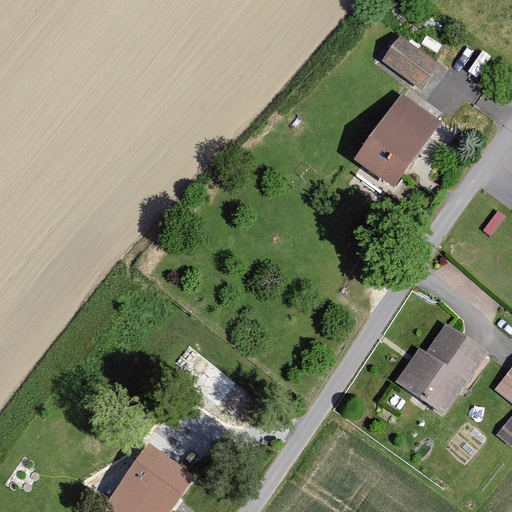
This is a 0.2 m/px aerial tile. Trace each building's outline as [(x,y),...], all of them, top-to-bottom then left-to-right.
[(391,40),(378,58),(414,82),(427,63),(391,40)] [(404,89),(389,108),(444,150),(459,130),(404,89)] [(370,122),(348,159),(395,187),(417,150),(370,122)] [(429,321),(390,390),(438,417),(477,348),(429,321)] [(511,372),(494,392),(511,407),(511,372)] [(168,511),(189,483),(140,449),(102,503),(114,511),(168,511)]
